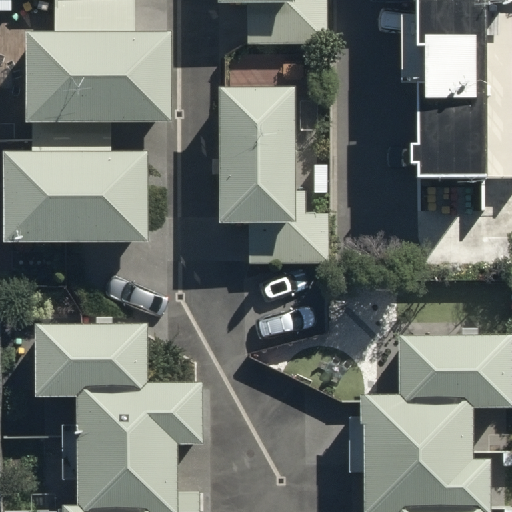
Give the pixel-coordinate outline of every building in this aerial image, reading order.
[(0,163),(0,257),(152,257),(151,163),(115,163),(115,138),(171,138),(171,44),(136,44),(136,2),(110,2),(109,0),(31,0),(31,1),(56,1),(56,47),(24,47),(24,132),(31,132),(31,164),(0,163)] [(290,0),(216,0),(217,17),(244,17),(244,52),(327,52),(326,2),(291,2),(290,0)] [(413,0),(371,0),(371,15),(414,14),(413,0)] [(511,16),(503,17),(502,0),(413,0),(414,14),(414,33),(397,33),(398,99),(414,99),(415,160),(406,160),(406,180),(414,180),(415,193),(511,192),(511,16)] [(294,97),(216,97),(215,239),(248,239),(248,269),(325,270),(326,222),(303,222),(303,197),(293,197),(294,97)] [(506,417),(506,351),(396,352),(397,407),(356,408),(357,511),(177,511),(177,461),(202,460),(201,393),(146,394),(146,333),(29,334),(29,412),(70,411),(71,511),(481,511),(481,475),(470,475),(469,418),(506,417)]
